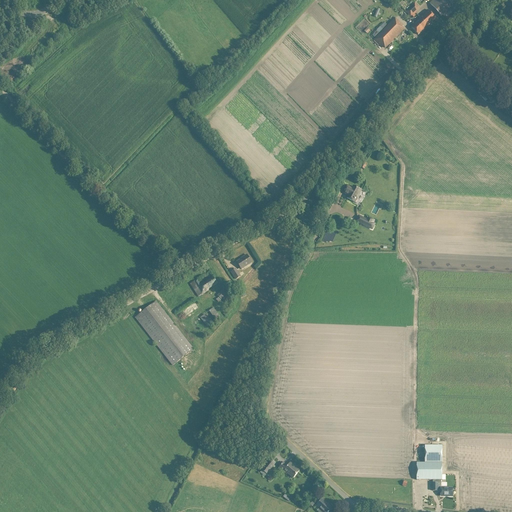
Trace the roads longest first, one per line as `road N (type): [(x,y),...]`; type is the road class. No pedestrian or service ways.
road 1 (unclassified): [(350,505),(266,420),(283,308),(310,244),(273,220)]
road 2 (unclassified): [(0,403),(35,355),(273,220)]
road 3 (unclassified): [(273,220),(315,189),(484,0)]
road 4 (track): [(0,89),(177,274)]
